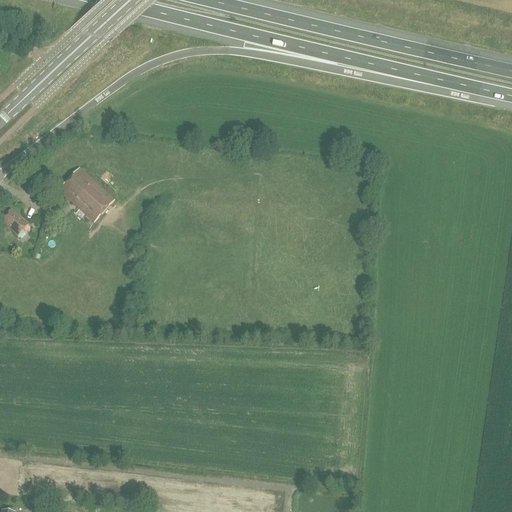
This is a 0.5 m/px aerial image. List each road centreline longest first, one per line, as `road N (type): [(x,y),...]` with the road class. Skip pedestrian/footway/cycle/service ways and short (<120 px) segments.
road 1 (motorway): [(102,0),(511,96)]
road 2 (motorway): [(511,71),(207,0)]
road 3 (tertiary): [(0,121),(130,0)]
